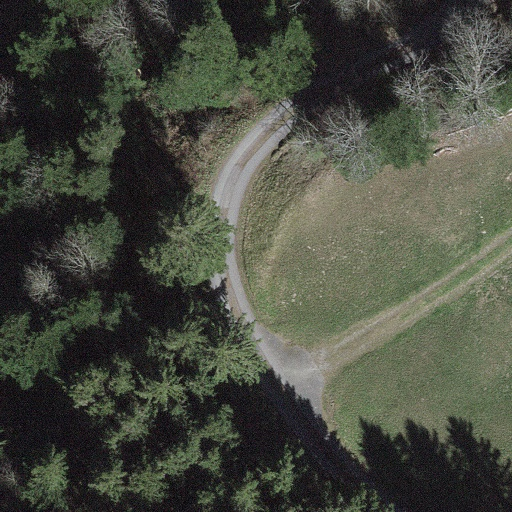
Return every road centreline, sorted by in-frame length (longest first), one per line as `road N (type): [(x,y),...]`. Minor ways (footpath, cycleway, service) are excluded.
road 1 (track): [(418,511),(302,394),(253,316),(234,227),(265,127),(467,0)]
road 2 (track): [(511,247),(442,313),(302,394)]
